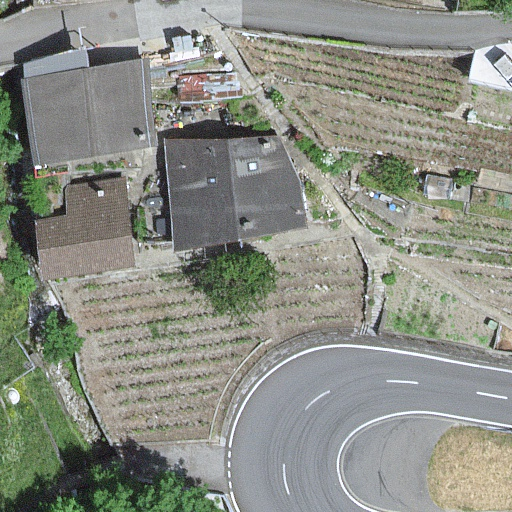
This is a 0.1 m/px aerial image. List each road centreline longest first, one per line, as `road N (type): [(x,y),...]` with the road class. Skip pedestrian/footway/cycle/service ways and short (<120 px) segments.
road 1 (residential): [(511,30),(230,8),(117,10),(77,15),(0,43)]
road 2 (primary): [(511,400),(395,381),(316,388),(289,410),(271,441),(266,472),(280,511)]
